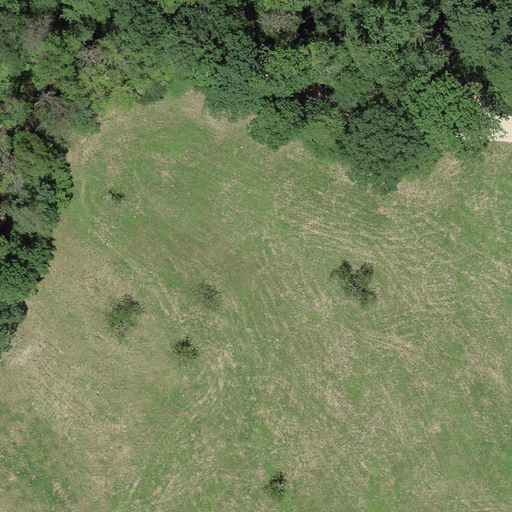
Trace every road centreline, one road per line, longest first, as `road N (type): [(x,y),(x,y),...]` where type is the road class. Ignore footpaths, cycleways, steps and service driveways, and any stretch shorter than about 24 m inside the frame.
road 1 (track): [(511,140),(385,118),(309,93),(126,0)]
road 2 (track): [(380,0),(471,97),(495,137)]
